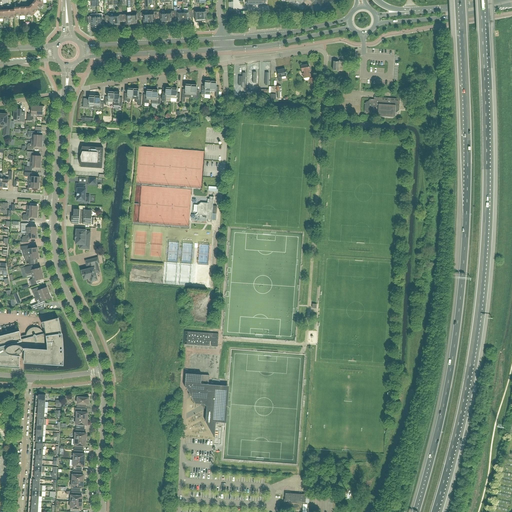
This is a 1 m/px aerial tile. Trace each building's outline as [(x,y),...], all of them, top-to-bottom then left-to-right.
[(38,10),(43,4),(34,1),(31,4),(38,10)] [(31,4),(28,7),(33,15),(38,10),(31,4)] [(28,7),(24,7),(25,16),(33,15),(28,7)] [(182,22),(184,22),(183,12),(178,12),(178,11),(177,11),(177,8),(174,9),(175,18),(178,18),(178,22),(179,22),(179,23),(182,22)] [(171,13),(166,13),(166,23),(168,23),(171,23),(172,22),(172,18),(175,18),(174,9),(172,9),(172,11),(171,11),(171,13)] [(200,11),(201,21),(202,21),(205,21),(207,21),(206,17),(209,17),(208,9),(206,9),(206,11),(200,11)] [(189,12),(183,12),(184,22),(185,22),(188,22),(189,22),(189,18),(192,17),(192,10),(189,10),(189,12)] [(195,10),(192,10),(192,17),(195,17),(195,21),(197,21),(197,22),(200,22),(200,21),(201,21),(200,11),(195,12),(195,10)] [(154,14),(149,14),(149,24),(150,24),(153,24),(153,23),(155,23),(155,19),(158,19),(157,12),(154,12),(154,14)] [(165,23),(166,23),(166,13),(161,13),(160,12),(157,12),(158,19),(161,19),(161,23),(162,23),(162,24),(165,23)] [(137,15),(131,15),(132,25),(133,25),(136,25),(136,24),(138,24),(137,20),(140,20),(140,13),(137,13),(137,15)] [(143,13),(140,13),(140,20),(143,20),(144,24),(145,24),(148,24),(149,24),(149,14),(143,14),(143,13)] [(119,16),(114,16),(115,25),(116,25),(116,26),(119,26),(119,25),(120,25),(120,21),(123,21),(123,14),(119,14),(119,16)] [(131,25),(132,25),(131,15),(126,15),(126,14),(123,14),(123,21),(123,22),(126,22),(126,25),(128,25),(131,25)] [(97,26),(97,17),(91,17),(91,15),(88,16),(88,23),(91,23),(92,27),(93,27),(96,27),(96,26),(97,26)] [(102,16),(97,17),(97,26),(99,26),(99,27),(102,27),(102,26),(103,26),(103,22),(106,22),(105,15),(102,15),(102,16)] [(115,25),(114,16),(109,16),(109,15),(105,15),(106,22),(109,22),(109,26),(110,26),(113,26),(115,25)] [(333,70),(343,71),(344,61),(339,61),(339,62),(334,61),(333,70)] [(309,65),(301,66),(302,71),(304,78),(311,77),(309,70),(310,70),(309,65)] [(281,77),(287,76),(285,69),(277,70),(279,77),(278,78),(278,82),(279,82),(280,82),(282,82),(282,81),(281,77)] [(210,92),(211,81),(205,81),(205,87),(202,87),(201,94),(210,95),(210,92)] [(211,81),(210,92),(216,92),(215,97),(219,98),(219,88),(216,88),(216,82),(211,81)] [(191,97),(191,85),(186,84),(185,91),(182,91),(182,102),(185,102),(185,97),(191,97)] [(197,85),(191,85),(191,97),(191,98),(199,99),(200,92),(196,91),(197,85)] [(166,87),(166,92),(163,92),(162,101),(166,101),(171,101),(172,88),(171,88),(171,87),(166,87)] [(133,99),(134,89),(128,88),(128,95),(124,95),(124,101),(127,101),(127,102),(130,102),(130,99),(133,99)] [(172,88),(171,101),(171,98),(177,99),(176,102),(179,102),(180,95),(177,95),(177,88),(172,88)] [(134,89),(133,99),(136,99),(135,103),(138,103),(138,106),(141,106),(142,96),(139,95),(139,89),(134,89)] [(152,100),(153,90),(147,90),(147,96),(143,96),(143,103),(149,103),(149,100),(152,100)] [(152,104),(154,104),(160,104),(161,97),(158,97),(158,90),(153,90),(152,100),(152,104)] [(114,102),(114,92),(109,92),(108,98),(105,98),(105,105),(108,105),(108,102),(114,102)] [(114,106),(116,106),(122,106),(122,99),(119,99),(120,92),(114,92),(114,102),(114,106)] [(94,106),(95,96),(89,95),(89,100),(87,100),(87,99),(84,98),(83,108),(90,108),(90,106),(94,106)] [(400,99),(388,98),(375,97),(375,95),(374,100),(370,99),(369,101),(369,102),(365,101),(364,112),(378,113),(380,116),(392,117),(395,115),(395,112),(399,113),(400,99)] [(95,96),(94,106),(97,106),(97,110),(104,110),(104,103),(100,103),(100,96),(95,96)] [(37,117),(37,106),(32,106),(31,114),(27,114),(27,121),(31,121),(31,120),(32,120),(33,119),(34,117),(37,117)] [(21,120),(20,121),(24,122),(25,114),(21,114),(22,110),(18,109),(18,110),(15,110),(15,109),(14,109),(14,119),(21,120)] [(9,137),(10,129),(11,120),(7,120),(8,114),(7,113),(6,113),(5,113),(4,114),(0,113),(0,125),(1,125),(1,128),(4,129),(3,137),(9,137)] [(32,137),(32,141),(42,141),(43,135),(34,135),(35,132),(28,131),(28,136),(29,137),(32,137)] [(42,141),(32,141),(31,144),(29,143),(27,145),(27,149),(33,150),(34,147),(42,147),(42,141)] [(103,148),(96,147),(82,146),(81,152),(81,155),(80,156),(80,157),(81,158),(80,162),(81,167),(102,168),(103,148)] [(30,161),(41,162),(41,156),(33,156),(33,152),(27,152),(27,157),(28,158),(30,158),(30,161)] [(41,162),(30,161),(30,167),(25,167),(25,170),(32,171),(32,167),(41,168),(41,162)] [(3,177),(2,188),(8,188),(9,180),(12,180),(12,172),(9,171),(9,177),(3,177)] [(29,176),(29,182),(40,183),(40,177),(32,176),(32,173),(25,172),(24,176),(29,176)] [(77,191),(77,193),(78,193),(78,194),(78,195),(77,195),(77,196),(77,200),(81,201),(81,202),(89,202),(90,202),(90,196),(90,194),(86,194),(87,187),(86,187),(86,183),(86,178),(80,177),(79,183),(77,183),(76,191),(77,191)] [(212,223),(212,220),(214,196),(213,196),(213,197),(210,196),(209,201),(208,201),(207,203),(201,203),(198,205),(197,212),(200,215),(206,216),(206,218),(208,218),(208,223),(211,223),(212,223)] [(27,205),(27,211),(38,212),(38,206),(38,204),(31,204),(31,206),(27,205)] [(72,216),(92,217),(92,210),(84,210),(80,210),(74,209),(73,213),(72,213),(72,216)] [(38,212),(27,211),(27,214),(24,214),(23,216),(22,220),(29,220),(29,217),(37,218),(38,212)] [(92,217),(72,216),(71,224),(79,224),(79,223),(83,224),(93,225),(93,218),(92,217)] [(26,233),(37,233),(37,227),(28,227),(28,223),(22,224),(22,229),(24,230),(26,230),(26,233)] [(76,238),(76,244),(79,244),(79,249),(83,249),(85,249),(89,249),(90,239),(90,236),(91,232),(86,231),(86,230),(77,229),(76,235),(77,235),(76,238)] [(37,233),(26,233),(26,236),(24,236),(22,238),(22,239),(21,239),(21,243),(29,242),(29,239),(37,239),(37,233)] [(23,255),(28,255),(38,253),(38,247),(29,248),(29,245),(21,247),(21,250),(23,255)] [(38,253),(28,255),(23,255),(25,260),(25,264),(29,263),(29,265),(37,264),(37,259),(39,259),(38,253)] [(82,271),(84,280),(87,279),(88,283),(90,284),(91,282),(98,280),(95,271),(100,270),(98,263),(99,263),(98,258),(88,260),(90,268),(82,271)] [(26,277),(32,276),(43,273),(41,267),(33,269),(32,265),(24,268),(26,277)] [(43,273),(32,276),(33,279),(31,280),(30,281),(31,286),(37,284),(36,281),(44,279),(43,273)] [(37,291),(39,296),(49,292),(47,287),(39,290),(38,287),(32,290),(33,293),(37,291)] [(49,292),(39,296),(35,298),(37,304),(36,304),(37,307),(44,307),(44,303),(44,301),(47,299),(48,300),(52,300),(49,292)] [(43,331),(42,330),(41,329),(40,328),(38,328),(37,327),(35,327),(34,327),(32,328),(31,328),(30,329),(29,330),(28,331),(27,332),(27,334),(26,335),(26,336),(26,338),(22,339),(19,331),(0,335),(0,365),(12,366),(20,367),(20,365),(20,356),(22,356),(22,357),(24,358),(24,363),(63,365),(63,357),(63,349),(62,342),(61,334),(60,326),(58,318),(42,322),(43,327),(45,327),(45,329),(46,333),(43,334),(43,333),(43,331)] [(184,344),(210,346),(210,342),(212,342),(212,346),(218,347),(218,339),(219,334),(185,331),(184,344)] [(195,403),(201,404),(202,401),(205,401),(206,400),(207,400),(207,399),(208,399),(209,385),(209,381),(209,375),(209,373),(202,373),(202,371),(186,370),(186,373),(185,387),(186,387),(195,403)] [(201,404),(203,404),(204,405),(204,406),(205,407),(206,408),(207,408),(206,422),(214,438),(215,438),(216,419),(226,420),(228,383),(221,382),(218,382),(211,381),(209,381),(209,385),(208,399),(207,399),(207,400),(206,400),(205,401),(202,401),(201,404)] [(77,404),(77,407),(86,408),(86,404),(88,404),(88,402),(89,402),(89,401),(90,401),(89,397),(87,397),(87,398),(78,397),(77,404)] [(77,412),(76,418),(87,419),(87,417),(88,417),(88,416),(88,413),(86,412),(86,409),(75,408),(75,412),(77,412)] [(87,419),(76,418),(76,424),(76,428),(85,429),(85,425),(87,425),(87,421),(87,419)] [(75,433),(75,439),(85,440),(85,438),(86,438),(86,437),(86,433),(84,433),(84,430),(76,429),(75,433)] [(34,441),(34,449),(43,449),(43,443),(42,443),(43,436),(33,435),(33,441),(34,441)] [(85,440),(75,439),(74,445),(75,445),(74,449),(83,450),(83,446),(86,446),(86,442),(85,442),(85,440)] [(74,454),(73,460),(84,461),(84,459),(85,459),(85,458),(85,454),(83,454),(83,451),(74,450),(74,454)] [(84,461),(73,460),(73,466),(73,470),(82,470),(82,467),(84,467),(85,463),(84,462),(84,461)] [(31,479),(30,484),(40,485),(40,478),(41,478),(41,472),(32,471),(32,479),(31,479)] [(72,474),(72,481),(83,481),(83,480),(84,479),(83,479),(84,475),(81,475),(82,471),(73,471),(73,474),(72,474)] [(83,481),(72,481),(72,487),(71,491),(80,491),(81,488),(83,488),(83,484),(82,483),(83,481)] [(71,495),(71,502),(81,502),(81,500),(82,500),(82,496),(80,496),(80,492),(71,492),(71,495)] [(306,494),(303,494),(285,493),(284,509),(300,510),(301,503),(305,504),(306,494)] [(81,502),(71,502),(70,508),(70,511),(77,511),(79,511),(79,508),(81,509),(82,505),(82,504),(81,504),(81,502)]
